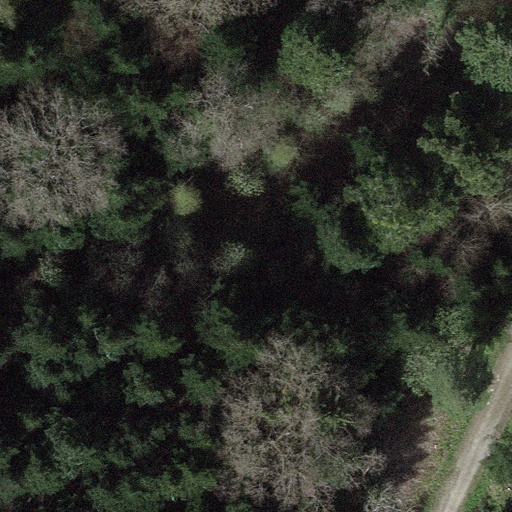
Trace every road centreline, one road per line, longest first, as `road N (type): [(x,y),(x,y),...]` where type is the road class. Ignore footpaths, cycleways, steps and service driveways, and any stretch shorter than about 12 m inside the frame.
road 1 (track): [(366,0),(511,52)]
road 2 (track): [(511,383),(452,511)]
